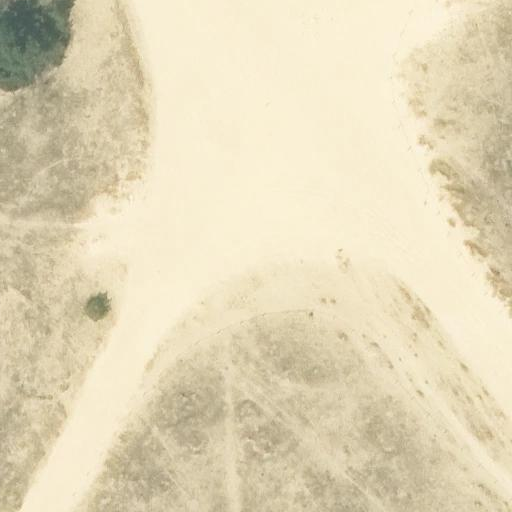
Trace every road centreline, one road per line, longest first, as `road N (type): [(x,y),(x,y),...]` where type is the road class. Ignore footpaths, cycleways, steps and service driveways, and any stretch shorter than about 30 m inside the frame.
road 1 (track): [(353,0),(311,35),(282,74),(36,511)]
road 2 (track): [(511,407),(231,0)]
